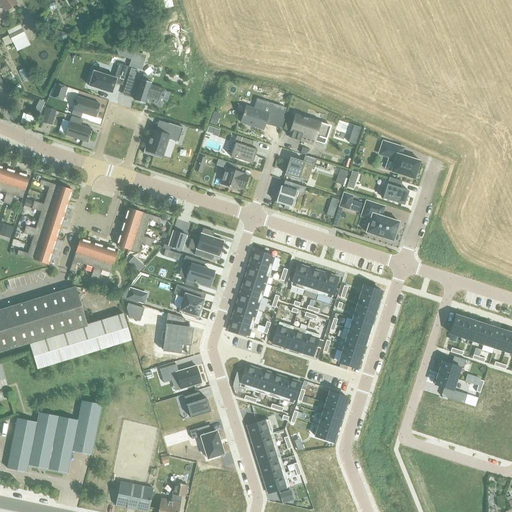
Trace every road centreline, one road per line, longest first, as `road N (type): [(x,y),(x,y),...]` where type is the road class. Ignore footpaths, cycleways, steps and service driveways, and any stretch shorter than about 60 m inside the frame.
road 1 (residential): [(254,511),(257,499),(212,343),(252,216)]
road 2 (residential): [(452,280),(405,431),(412,441),(511,471)]
road 3 (residential): [(369,511),(346,441),(403,264)]
road 4 (residential): [(403,264),(252,216)]
road 5 (residential): [(95,164),(111,112),(139,120),(122,174)]
road 6 (residential): [(252,216),(122,174)]
road 7 (residential): [(0,297),(60,279),(78,219)]
